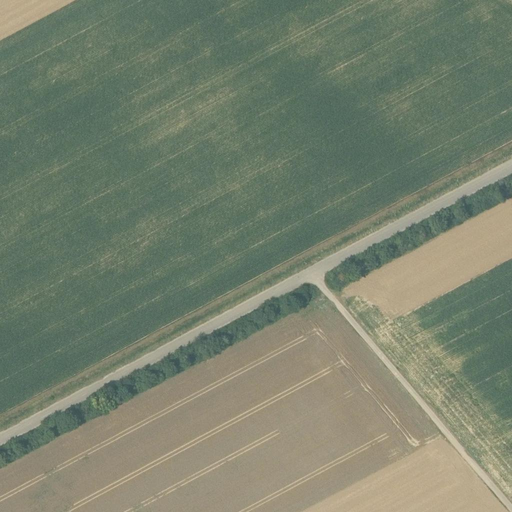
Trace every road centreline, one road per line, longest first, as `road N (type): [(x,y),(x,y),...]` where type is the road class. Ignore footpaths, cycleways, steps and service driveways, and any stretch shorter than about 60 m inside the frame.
road 1 (track): [(311,275),(0,440)]
road 2 (track): [(311,275),(511,509)]
road 3 (track): [(511,165),(311,275)]
